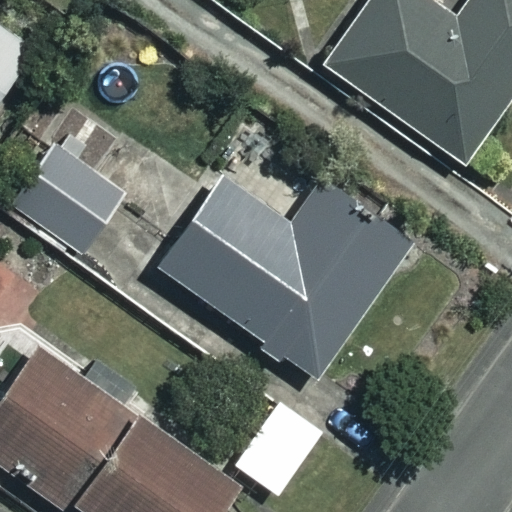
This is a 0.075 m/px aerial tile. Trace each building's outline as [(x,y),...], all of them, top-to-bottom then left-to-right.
[(2,0),(0,4),(0,107),(59,24),(24,0),(2,0)] [(511,109),(511,0),(479,0),(458,30),(414,0),(378,0),(326,77),(468,173),(511,109)] [(126,203),(55,154),(11,218),(81,267),(126,203)] [(287,235),(222,190),(160,280),(313,386),(403,256),(314,194),(287,235)] [(237,511),(242,505),(38,363),(0,418),(0,472),(56,511),(237,511)] [(326,441),(280,410),(235,475),(281,507),(326,441)]
